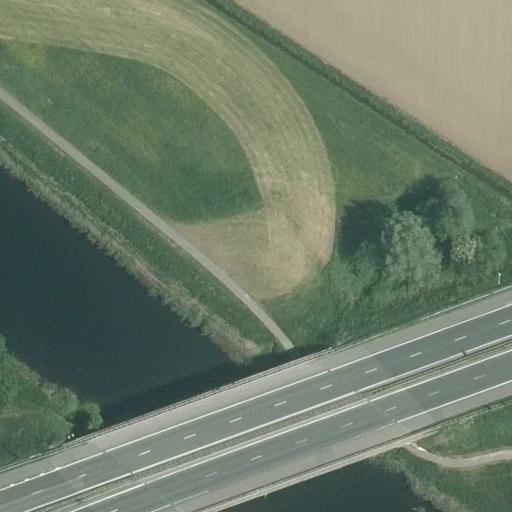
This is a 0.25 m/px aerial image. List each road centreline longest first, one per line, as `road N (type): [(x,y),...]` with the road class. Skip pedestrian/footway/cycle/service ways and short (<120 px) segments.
road 1 (motorway): [(511,319),(0,506)]
road 2 (motorway): [(113,511),(511,365)]
